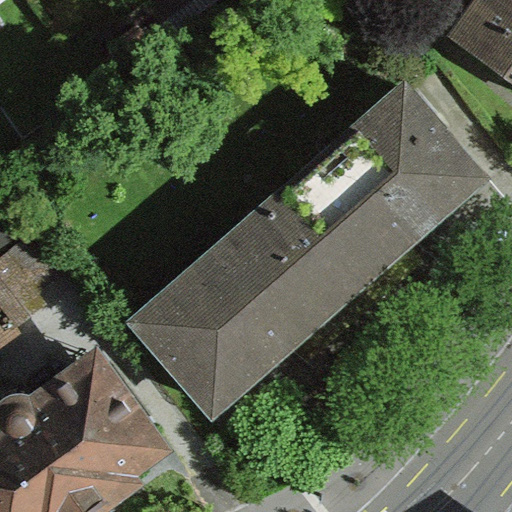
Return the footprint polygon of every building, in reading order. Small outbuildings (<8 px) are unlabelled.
[(0,0),(0,16),(21,0),(0,0)] [(511,0),(488,0),(463,36),(511,69),(511,0)] [(504,183),(418,87),(289,203),(376,299),(504,183)] [(376,299),(289,203),(144,332),(231,429),(376,299)] [(61,287),(20,236),(0,252),(0,304),(15,323),(61,287)] [(76,511),(170,441),(92,340),(21,394),(6,390),(0,394),(0,511),(76,511)]
